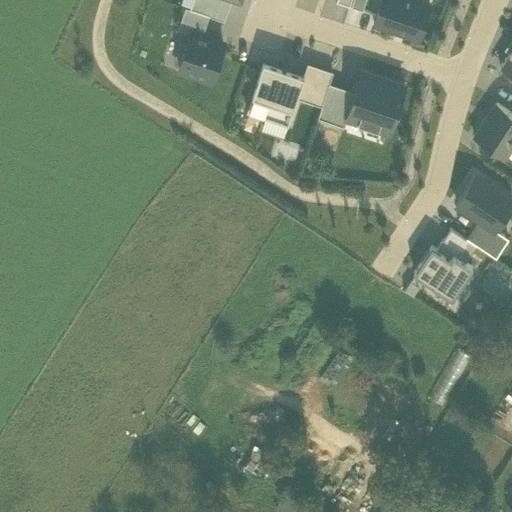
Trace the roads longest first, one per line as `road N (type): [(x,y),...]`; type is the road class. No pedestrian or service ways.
road 1 (residential): [(385,269),(436,183),(458,74)]
road 2 (residential): [(458,74),(260,8)]
